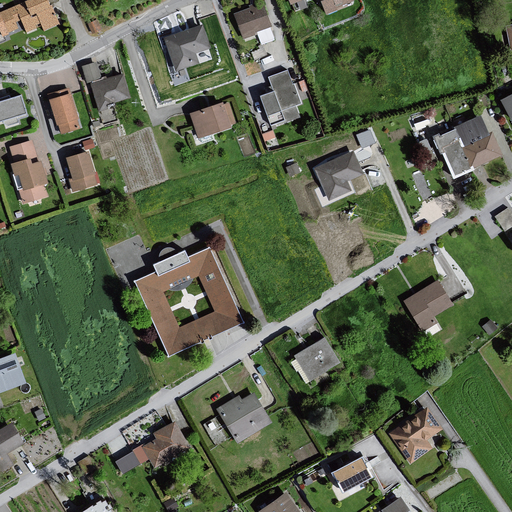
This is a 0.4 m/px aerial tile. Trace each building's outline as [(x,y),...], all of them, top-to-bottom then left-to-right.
[(51,0),(21,0),(0,9),(0,10),(9,32),(18,28),(18,24),(20,23),(25,35),(41,28),(43,33),(62,25),(51,0)] [(354,3),(352,0),(321,0),(327,14),(354,3)] [(263,4),(235,14),(243,38),(271,29),(263,4)] [(9,32),(0,10),(0,38),(10,34),(9,32)] [(203,25),(165,39),(177,73),(199,64),(196,56),(212,50),(203,25)] [(289,72),(270,78),(275,93),(261,98),(271,126),(274,124),(276,129),(302,120),(298,107),(302,105),(295,86),(294,85),(289,72)] [(131,100),(124,76),(91,85),(100,114),(106,112),(109,110),(107,106),(131,100)] [(70,87),(48,94),(60,136),(82,129),(70,87)] [(511,93),(500,100),(511,121),(511,93)] [(0,124),(30,116),(24,94),(0,101),(0,124)] [(223,105),(191,116),(200,140),(231,129),(236,125),(229,105),(224,107),(223,105)] [(481,115),(433,137),(441,156),(444,155),(453,175),(502,153),(493,131),(489,133),(481,115)] [(82,139),(85,146),(96,142),(93,135),(82,139)] [(32,140),(11,147),(17,164),(12,165),(15,176),(18,175),(22,188),(17,190),(22,205),(48,197),(44,183),(48,182),(41,160),(39,161),(32,140)] [(88,150),(65,157),(71,177),(68,178),(72,192),(95,184),(92,174),(95,173),(88,150)] [(353,153),(314,169),(329,202),(351,193),(347,183),(363,174),(353,153)] [(511,225),(511,213),(508,208),(495,216),(505,231),(511,225)] [(210,247),(190,257),(187,250),(154,264),(158,273),(137,282),(170,355),(243,322),(210,247)] [(438,282),(404,303),(423,333),(438,323),(436,317),(454,307),(438,282)] [(326,339),(295,358),(311,383),(342,364),(326,339)] [(15,355),(0,360),(0,394),(27,384),(15,355)] [(240,398),(218,412),(239,445),(273,424),(254,394),(242,401),(240,398)] [(425,406),(387,432),(410,463),(432,448),(426,439),(441,428),(425,406)] [(155,438),(134,449),(141,463),(150,458),(155,468),(192,449),(177,419),(152,432),(155,438)] [(11,424),(0,431),(0,475),(13,467),(6,456),(24,445),(11,424)] [(134,451),(117,460),(123,473),(141,463),(134,451)] [(363,456),(333,471),(345,495),(372,481),(370,477),(372,475),(363,456)] [(299,511),(285,493),(259,511),(299,511)] [(114,511),(105,497),(80,511),(114,511)] [(178,507),(173,497),(164,502),(169,511),(178,507)] [(410,511),(400,498),(379,511),(410,511)]
